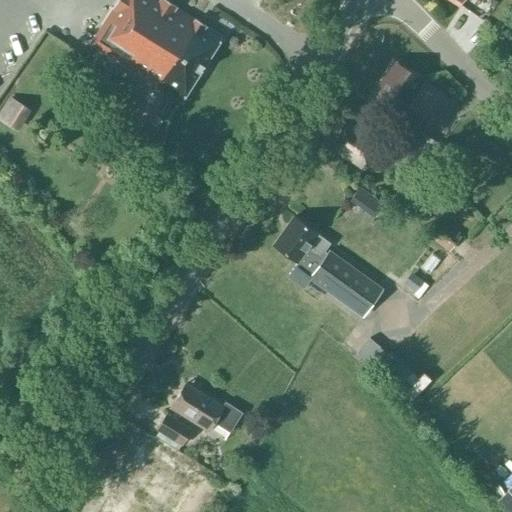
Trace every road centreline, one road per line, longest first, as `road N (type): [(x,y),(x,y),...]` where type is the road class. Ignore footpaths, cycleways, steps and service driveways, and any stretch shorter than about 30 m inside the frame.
road 1 (tertiary): [(37,511),(357,0)]
road 2 (unclassified): [(511,123),(391,0)]
